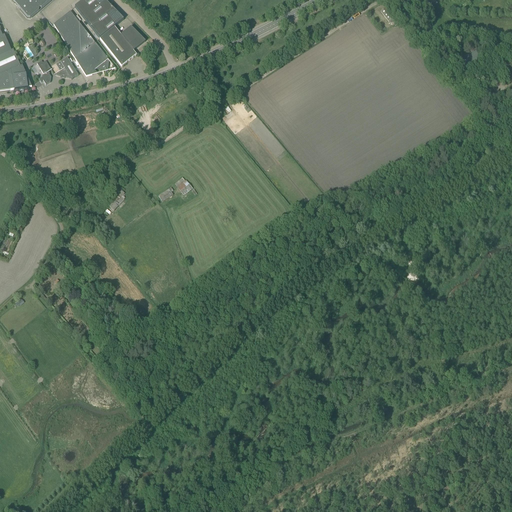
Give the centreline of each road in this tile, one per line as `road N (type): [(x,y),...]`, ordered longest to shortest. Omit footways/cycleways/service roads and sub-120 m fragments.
road 1 (track): [(377,0),(167,136),(38,189)]
road 2 (track): [(511,369),(183,511)]
road 3 (primary): [(172,71),(88,98),(0,113)]
road 4 (primary): [(317,0),(172,71)]
road 5 (track): [(57,511),(149,425)]
